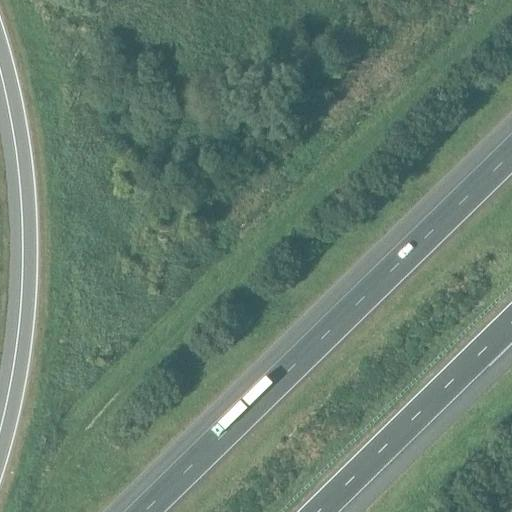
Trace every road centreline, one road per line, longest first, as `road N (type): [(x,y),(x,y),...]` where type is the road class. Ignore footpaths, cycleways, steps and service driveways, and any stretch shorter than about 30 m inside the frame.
road 1 (motorway): [(511,157),(147,511)]
road 2 (motorway): [(0,62),(26,209),(23,295),(0,436)]
road 3 (motorway): [(321,511),(511,325)]
